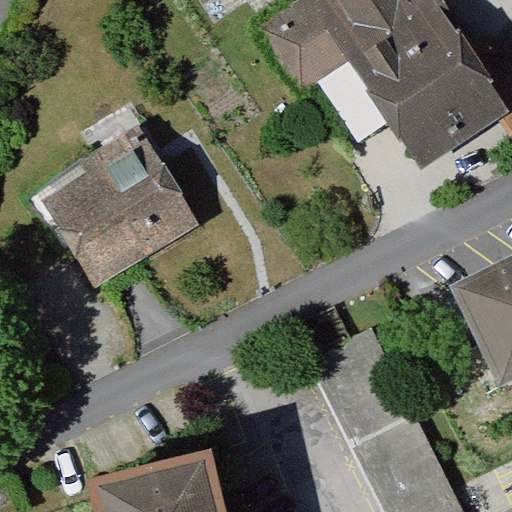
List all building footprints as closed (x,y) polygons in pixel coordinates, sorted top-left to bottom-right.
[(312,99),(355,71),(427,182),(511,126),(511,75),(494,48),(477,59),(438,0),(327,0),(271,36),(312,99)] [(207,238),(147,138),(89,173),(98,187),(53,215),(105,300),(207,238)] [(511,272),(458,298),(503,391),(511,386),(511,272)] [(467,511),(379,339),(316,371),(388,511),(467,511)] [(229,511),(215,449),(89,480),(96,511),(229,511)]
